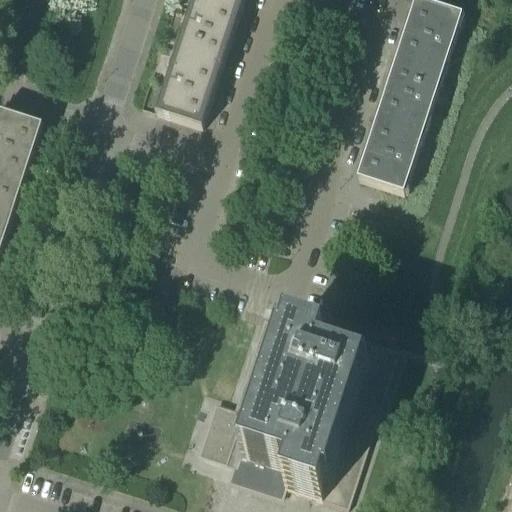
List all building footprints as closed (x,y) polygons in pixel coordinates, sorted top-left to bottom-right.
[(222,75),(242,15),(196,0),(195,0),(175,59),(222,75)] [(196,0),(242,15),(246,0),(196,0)] [(415,6),(396,65),(443,81),(462,21),(415,6)] [(203,134),(222,75),(175,59),(156,119),(203,134)] [(424,141),(443,81),(396,65),(376,125),(424,141)] [(0,117),(0,183),(23,191),(43,132),(0,117)] [(404,200),(424,141),(376,125),(357,184),(404,200)] [(273,153),(284,156),(289,158),(294,144),(277,139),(273,153)] [(0,249),(3,251),(23,191),(0,183),(0,249)] [(323,344),(263,325),(233,416),(217,411),(202,459),(217,464),(217,465),(235,471),(231,485),(283,502),(285,494),(281,493),(329,346),(323,344)] [(348,511),(399,356),(327,333),(323,344),(329,346),(281,493),(285,494),(340,511),(348,511)]
